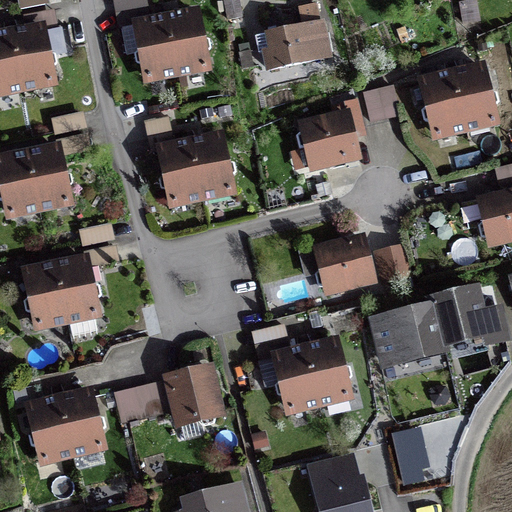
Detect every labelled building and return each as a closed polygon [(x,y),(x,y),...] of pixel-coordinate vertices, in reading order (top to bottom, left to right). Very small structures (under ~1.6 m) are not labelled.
[(16,0),(19,11),(43,6),(42,0),(16,0)] [(120,30),(135,27),(149,24),(144,0),(115,0),(116,8),(120,30)] [(240,18),(236,0),(221,0),(226,21),(240,18)] [(194,15),(179,18),(156,23),(149,24),(135,27),(140,50),(133,56),(135,65),(143,67),(146,81),(205,69),(202,56),(209,50),(207,42),(199,39),(194,15)] [(271,53),(264,54),(268,72),(304,64),(326,59),(319,25),(297,30),(267,36),(271,53)] [(40,30),(23,34),(2,38),(0,38),(0,94),(50,84),(48,71),(55,66),(53,57),(44,54),(40,30)] [(480,70),(464,74),(439,80),(421,84),(427,107),(420,113),(423,122),(431,124),(434,138),(493,124),(490,110),(496,104),(494,95),(485,93),(480,70)] [(401,117),(395,89),(365,95),(371,124),(379,122),(394,119),(401,117)] [(72,132),(81,130),(78,116),(50,121),(53,136),(72,132)] [(298,149),(307,151),(311,169),(323,166),(355,158),(349,136),(345,118),(301,129),(302,133),(295,139),(298,149)] [(169,134),(166,120),(147,124),(150,138),(169,134)] [(153,153),(159,152),(172,149),(169,134),(150,138),(153,153)] [(218,139),(202,143),(180,147),(172,149),(159,152),(164,175),(157,181),(159,190),(168,193),(171,206),(230,193),(227,180),(233,174),(231,165),(223,163),(218,139)] [(0,201),(5,203),(8,217),(67,205),(64,191),(70,185),(69,177),(60,174),(55,151),(39,154),(18,158),(0,161),(0,178),(2,186),(0,187),(0,201)] [(511,166),(494,171),(498,187),(508,190),(511,189),(511,166)] [(480,238),(488,241),(489,245),(511,239),(511,196),(480,204),(484,222),(477,228),(480,238)] [(100,244),(109,242),(106,227),(78,233),(81,248),(100,244)] [(370,282),(360,242),(316,253),(321,271),(314,277),(317,287),(325,289),(326,293),(370,282)] [(85,269),(114,263),(110,249),(101,251),(82,254),(83,262),(85,269)] [(411,280),(404,250),(376,257),(384,286),(411,280)] [(25,313),(33,315),(36,328),(68,322),(71,337),(90,333),(93,328),(91,317),(95,316),(92,303),(99,297),(97,288),(88,286),(85,269),(83,262),(63,266),(49,269),(25,274),(30,298),(23,304),(25,313)] [(474,293),(430,304),(432,310),(440,342),(482,331),(483,337),(486,345),(504,341),(497,313),(480,317),(474,293)] [(409,315),(392,319),(402,360),(442,350),(441,347),(440,342),(432,310),(409,315)] [(287,337),(285,327),(252,335),(254,345),(287,337)] [(285,399),(288,412),(346,398),(343,385),(349,379),(347,369),(339,367),(333,345),(317,348),(295,354),(275,359),(280,382),(274,388),(276,397),(285,399)] [(187,377),(177,379),(167,381),(168,384),(175,412),(179,425),(197,421),(202,428),(212,425),(214,416),(218,415),(207,371),(188,376),(187,377)] [(163,385),(149,388),(126,394),(115,397),(123,426),(171,414),(163,385)] [(71,399),(49,404),(28,409),(34,432),(27,438),(29,447),(38,449),(41,463),(100,449),(97,435),(103,429),(101,420),(92,418),(87,395),(71,399)] [(369,511),(356,456),(306,468),(317,511),(369,511)] [(185,511),(246,511),(238,483),(182,499),(185,511)]
